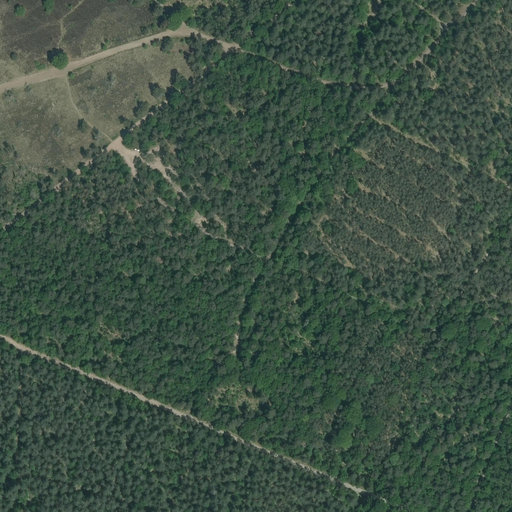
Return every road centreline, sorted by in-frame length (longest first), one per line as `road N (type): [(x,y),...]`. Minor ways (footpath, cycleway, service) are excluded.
road 1 (track): [(0,338),(358,493)]
road 2 (track): [(299,0),(0,233)]
road 3 (track): [(160,0),(234,50),(340,88),(391,85),(482,0)]
road 4 (track): [(365,118),(252,283),(234,361),(203,376),(189,420)]
road 5 (track): [(113,145),(185,223),(408,320)]
road 6 (track): [(197,23),(0,91)]
road 7 (track): [(511,188),(365,118),(391,85)]
road 8 (track): [(511,216),(435,331),(408,320)]
road 9 (track): [(19,477),(21,347)]
